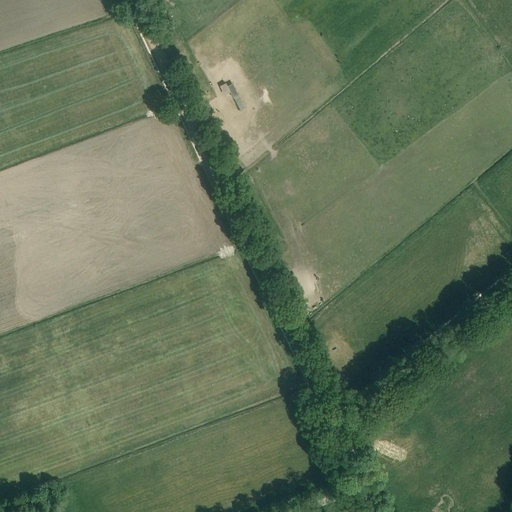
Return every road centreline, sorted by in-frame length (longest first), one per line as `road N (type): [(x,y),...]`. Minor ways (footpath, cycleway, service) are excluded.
road 1 (track): [(135,0),(342,434),(360,475),(354,498)]
road 2 (track): [(338,427),(511,280)]
